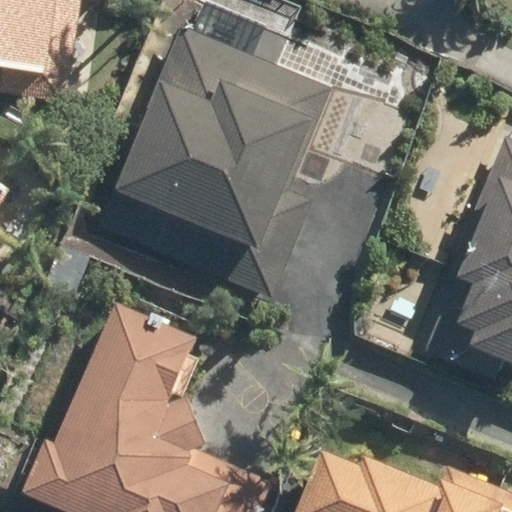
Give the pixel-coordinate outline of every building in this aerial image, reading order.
[(0,0),(0,80),(34,86),(46,0),(0,0)] [(268,311),(297,243),(274,233),(333,96),(181,31),(92,236),(268,311)] [(511,138),(505,136),(419,350),(511,387),(511,138)] [(260,511),(264,504),(271,488),(202,456),(176,383),(194,342),(112,305),(48,448),(28,439),(0,500),(0,511),(260,511)] [(511,511),(511,497),(448,471),(437,498),(317,448),(291,511),(511,511)]
